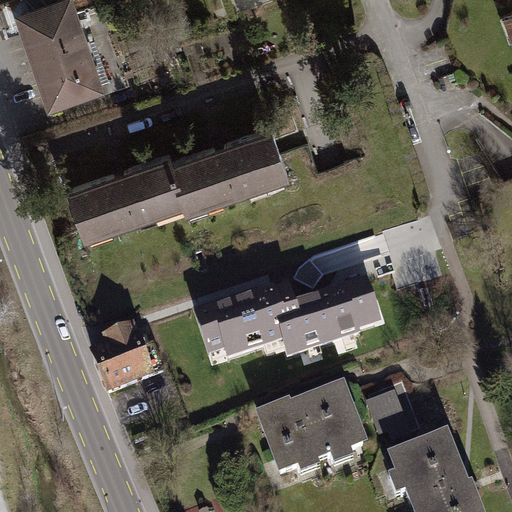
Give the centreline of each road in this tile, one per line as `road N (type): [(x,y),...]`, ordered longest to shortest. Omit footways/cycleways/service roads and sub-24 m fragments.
road 1 (secondary): [(0,184),(126,511)]
road 2 (residential): [(375,0),(443,192),(442,224)]
